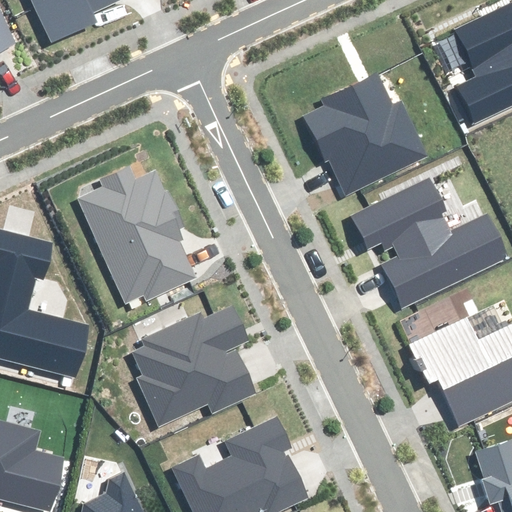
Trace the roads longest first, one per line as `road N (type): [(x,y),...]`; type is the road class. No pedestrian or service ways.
road 1 (residential): [(401,511),(187,53)]
road 2 (residential): [(187,53),(0,138)]
road 3 (residential): [(307,0),(187,53)]
